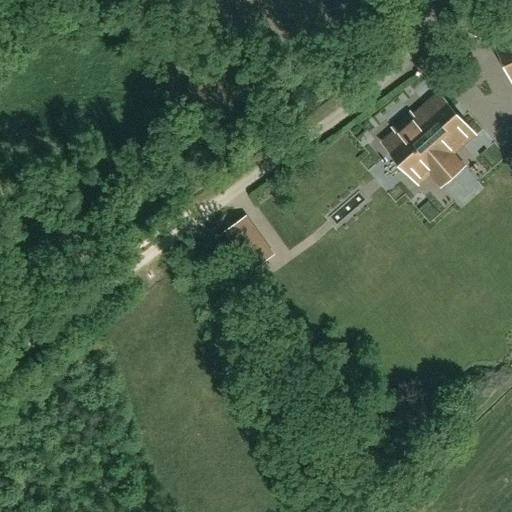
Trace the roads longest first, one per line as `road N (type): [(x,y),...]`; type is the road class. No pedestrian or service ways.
road 1 (unclassified): [(219,202),(370,94),(398,62),(427,0)]
road 2 (track): [(0,362),(195,220)]
